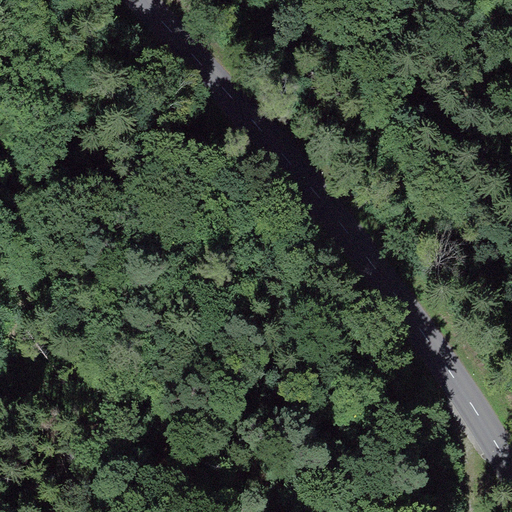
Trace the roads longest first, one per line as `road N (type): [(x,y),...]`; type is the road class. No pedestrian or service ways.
road 1 (tertiary): [(139,0),(395,303),(511,494)]
road 2 (track): [(422,0),(511,127)]
